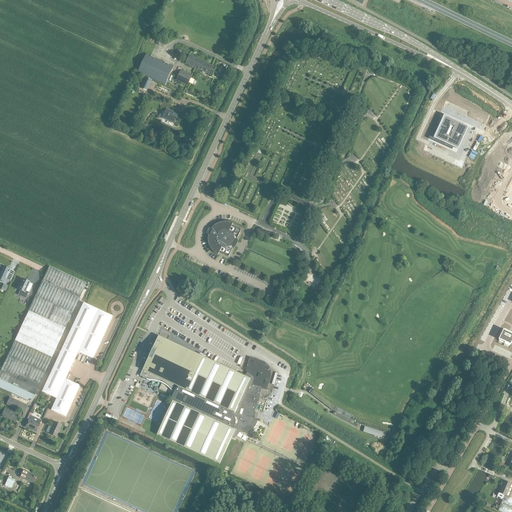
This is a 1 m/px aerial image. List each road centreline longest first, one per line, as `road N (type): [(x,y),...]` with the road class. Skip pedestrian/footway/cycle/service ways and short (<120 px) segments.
road 1 (tertiary): [(162,259),(273,19)]
road 2 (secondary): [(299,0),(453,69)]
road 3 (tertiary): [(76,441),(141,304)]
road 4 (secondary): [(453,69),(324,0)]
